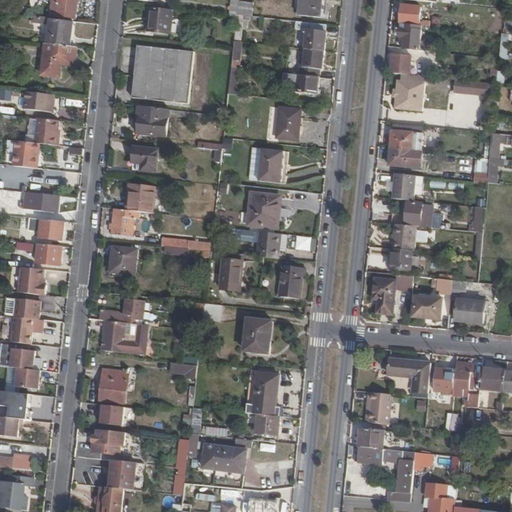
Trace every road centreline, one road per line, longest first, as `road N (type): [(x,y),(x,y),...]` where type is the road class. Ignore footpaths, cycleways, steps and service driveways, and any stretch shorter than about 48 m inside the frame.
road 1 (residential): [(115,0),(55,511)]
road 2 (unclassified): [(348,335),(381,0)]
road 3 (unclassified): [(355,0),(323,332)]
road 4 (residential): [(323,332),(305,511)]
road 5 (residential): [(331,511),(348,335)]
road 6 (residential): [(348,335),(511,350)]
